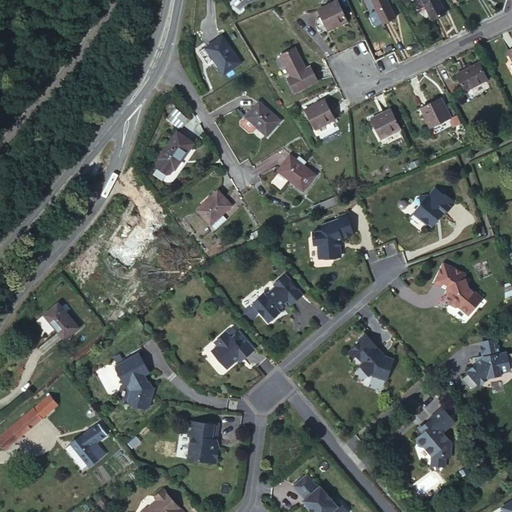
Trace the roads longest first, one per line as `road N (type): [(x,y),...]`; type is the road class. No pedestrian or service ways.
road 1 (residential): [(129,101),(123,142),(95,203),(0,315)]
road 2 (residential): [(346,55),(363,88),(511,16)]
road 3 (secondary): [(129,101),(0,250)]
road 4 (unclassified): [(114,0),(0,151)]
road 5 (residential): [(388,511),(280,381)]
road 6 (residential): [(280,381),(281,369),(379,285),(388,268)]
road 7 (residential): [(157,55),(244,183)]
road 8 (residential): [(242,511),(263,396),(280,381)]
